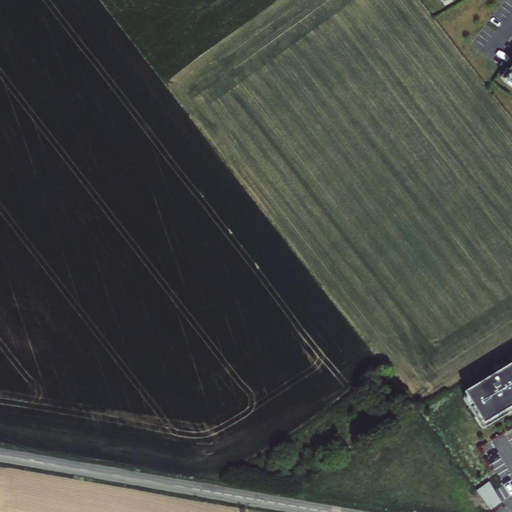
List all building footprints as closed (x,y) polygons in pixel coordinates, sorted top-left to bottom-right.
[(503,80),(511,87),(511,64),(507,71),(509,72),(503,80)] [(503,80),(509,72),(507,71),(505,70),(499,77),(503,80)] [(511,360),(495,370),(497,373),(511,364),(511,360)] [(483,425),(507,411),(506,410),(511,407),(511,364),(497,373),(464,393),(466,397),(483,425)] [(483,425),(466,397),(463,399),(482,430),(511,411),(511,407),(506,410),(507,411),(483,425)] [(490,484),(477,494),(490,511),(492,511),(502,505),(490,484)]
